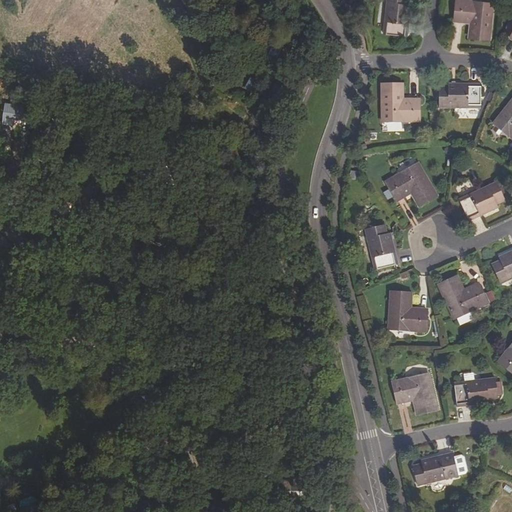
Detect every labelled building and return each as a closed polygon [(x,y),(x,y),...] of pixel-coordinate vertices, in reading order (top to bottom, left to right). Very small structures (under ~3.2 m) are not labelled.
[(378,0),(377,25),(399,27),(401,0),(378,0)] [(483,0),(447,0),(447,11),(463,13),(461,28),(481,29),(483,0)] [(501,22),(503,23),(509,10),(506,9),(502,11),(499,15),(501,22)] [(511,11),(509,10),(503,23),(502,26),(511,30),(511,11)] [(474,97),(474,74),(442,74),(442,78),(433,78),(433,98),(474,97)] [(396,75),(376,76),(376,113),(413,112),(413,91),(397,91),(396,75)] [(511,85),(510,84),(489,112),(511,131),(511,85)] [(26,109),(4,106),(2,122),(23,126),(26,109)] [(392,192),(400,188),(396,181),(403,178),(407,184),(414,197),(431,186),(413,155),(382,173),(392,192)] [(455,190),(464,211),(493,197),(492,194),(500,190),(491,172),(455,190)] [(396,181),(400,188),(407,184),(403,178),(396,181)] [(362,221),(372,261),(394,256),(386,225),(383,226),(381,217),(362,221)] [(511,238),(495,247),(496,250),(488,254),(496,272),(511,264),(511,238)] [(454,267),(435,276),(451,309),(484,293),(475,273),(460,280),(454,267)] [(494,290),(489,280),(483,283),(487,292),(494,290)] [(407,307),(407,299),(408,285),(389,284),(387,321),(423,322),(424,301),(415,300),(415,308),(407,307)] [(485,293),(487,302),(494,300),(492,291),(485,293)] [(415,300),(407,299),(407,307),(415,308),(415,300)] [(511,363),(511,331),(496,351),(511,363)] [(427,364),(391,373),(396,394),(412,391),(416,405),(436,400),(427,364)] [(493,368),(452,373),(455,397),(487,393),(487,389),(496,388),(493,368)] [(457,466),(452,444),(421,452),(422,455),(413,456),(418,477),(457,466)]
